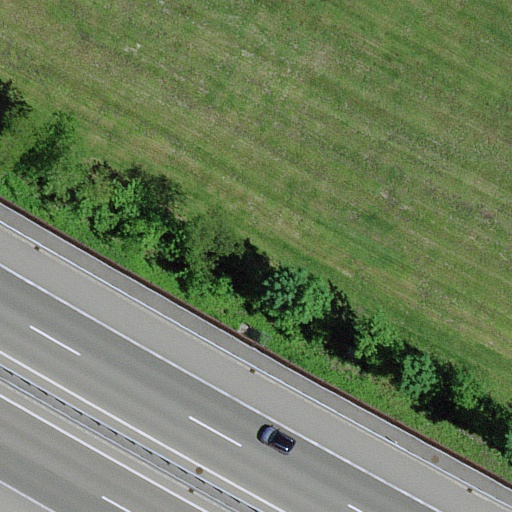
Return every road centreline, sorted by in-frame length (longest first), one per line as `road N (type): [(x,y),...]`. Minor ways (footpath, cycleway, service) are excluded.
road 1 (motorway): [(366,511),(0,312)]
road 2 (motorway): [(0,439),(130,511)]
